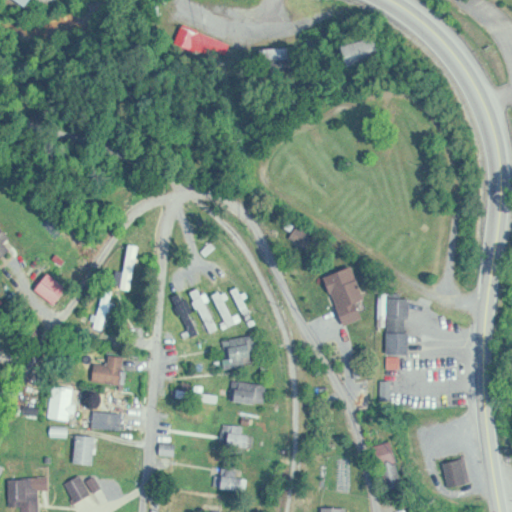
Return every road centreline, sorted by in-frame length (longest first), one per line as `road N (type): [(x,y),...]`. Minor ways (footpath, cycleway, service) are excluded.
road 1 (residential): [(452,146),(460,205),(450,295),(431,291),(268,179),(269,158),(291,134),(393,93),(430,109),(452,146)]
road 2 (primary): [(498,511),(480,367),(496,223),(494,148),(457,66),(415,22),(380,0)]
road 3 (residential): [(141,511),(172,200),(160,170),(241,214)]
road 4 (residential): [(376,511),(349,416),(241,214)]
road 5 (residential): [(172,200),(146,208),(122,229),(0,426)]
